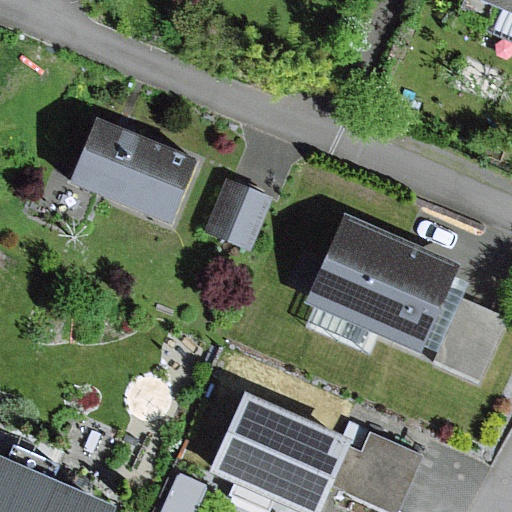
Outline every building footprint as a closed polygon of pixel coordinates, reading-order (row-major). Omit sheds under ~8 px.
[(511,0),(474,0),(511,16),(511,0)] [(195,165),(95,122),(69,186),(170,227),(195,165)] [(273,200),(227,181),(205,235),(251,253),(273,200)] [(459,269),(344,216),(304,306),(478,387),(507,320),(449,294),(459,269)] [(353,442),(243,393),(208,475),(294,511),(322,511),(331,489),(383,511),(400,511),(424,458),(369,433),(361,454),(350,449),(353,442)] [(113,511),(115,510),(0,459),(0,511),(113,511)]
